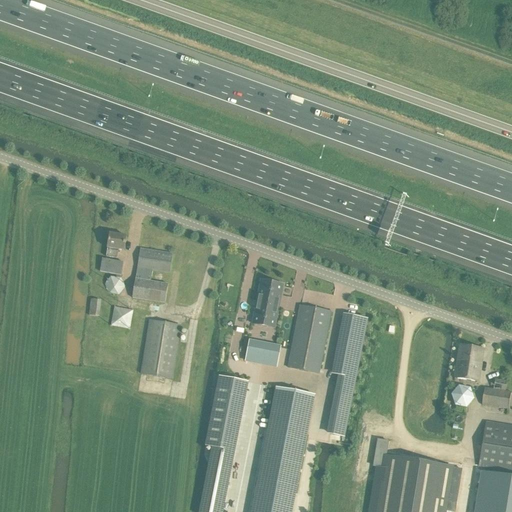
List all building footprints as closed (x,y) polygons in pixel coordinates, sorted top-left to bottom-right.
[(110,234),(106,257),(117,259),(118,250),(123,251),(126,236),(110,234)] [(132,298),(165,303),(168,285),(148,281),(150,270),(170,273),(173,254),(140,249),(132,298)] [(121,275),(123,262),(102,259),(100,272),(121,275)] [(107,281),(104,285),(108,295),(118,296),(125,288),(121,278),(110,277),(107,281)] [(261,281),(252,324),(274,329),(282,285),(261,281)] [(100,315),(101,299),(91,299),(90,315),(100,315)] [(331,312),(300,306),(288,368),(319,374),(331,312)] [(134,312),(114,308),(111,328),(131,331),(134,312)] [(348,316),(336,375),(356,379),(367,320),(348,316)] [(149,321),(141,374),(172,379),(181,326),(149,321)] [(245,360),(277,366),(280,348),(249,342),(245,360)] [(454,378),(478,382),(483,350),(459,346),(454,378)] [(205,445),(211,447),(208,466),(198,511),(222,511),(248,382),(219,376),(213,403),(205,445)] [(505,391),(507,381),(495,380),(493,390),(484,388),(482,405),(508,409),(511,392),(505,391)] [(455,405),(466,407),(473,399),(469,389),(459,387),(452,395),(455,405)] [(275,388),(250,511),(291,511),(315,396),(275,388)] [(331,435),(344,437),(348,418),(334,415),(331,435)] [(479,467),(511,472),(511,426),(486,422),(479,467)] [(376,511),(443,511),(446,501),(456,502),(461,470),(451,468),(385,457),(376,511)] [(511,511),(511,476),(485,472),(478,511),(511,511)]
